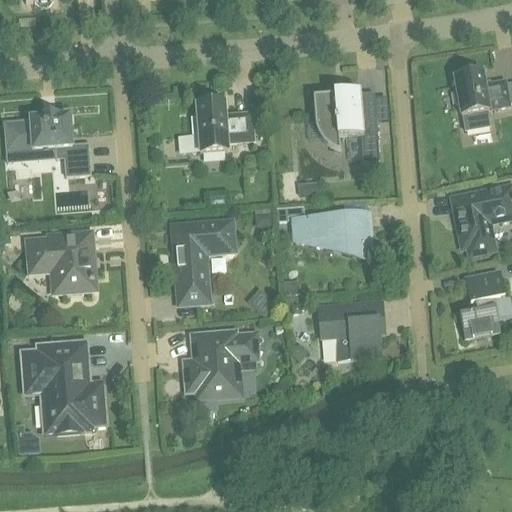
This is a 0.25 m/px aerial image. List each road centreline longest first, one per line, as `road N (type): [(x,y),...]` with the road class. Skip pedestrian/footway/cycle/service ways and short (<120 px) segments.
road 1 (residential): [(143,381),(120,59)]
road 2 (residential): [(419,344),(395,35)]
road 3 (residential): [(120,59),(395,35)]
road 4 (residential): [(0,69),(120,59)]
